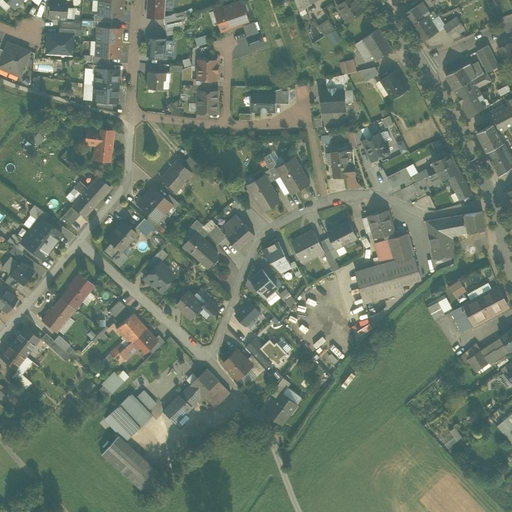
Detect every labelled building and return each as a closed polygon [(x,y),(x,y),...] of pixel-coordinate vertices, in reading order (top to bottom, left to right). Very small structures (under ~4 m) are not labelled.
[(122,11),(123,2),(98,0),(97,14),(97,15),(111,16),(117,16),(117,10),(122,11)] [(147,0),(147,17),(164,18),(164,16),(164,0),(147,0)] [(309,0),(295,0),(298,8),(300,11),(305,8),(311,3),(309,0)] [(345,0),(337,6),(347,21),(364,10),(357,0),(345,0)] [(48,17),(65,18),(66,2),(49,1),(48,17)] [(215,10),(221,29),(248,20),(241,1),(215,10)] [(405,13),(412,25),(430,14),(423,2),(405,13)] [(496,7),(494,2),(489,4),(492,11),(494,10),(497,9),(496,7)] [(500,5),(496,7),(497,9),(494,10),(495,13),(502,10),(500,5)] [(164,18),(165,24),(177,22),(185,20),(186,15),(185,10),(164,16),(164,18)] [(433,12),(430,14),(412,25),(423,40),(439,30),(432,19),(436,17),(433,12)] [(432,19),(439,30),(444,26),(445,26),(438,16),(436,17),(432,19)] [(444,26),(451,36),(463,28),(457,18),(445,26),(444,26)] [(317,27),(323,37),(335,29),(329,19),(317,27)] [(179,29),(177,22),(165,24),(166,31),(179,29)] [(243,26),(247,36),(258,32),(255,22),(243,26)] [(96,27),(95,41),(120,43),(121,34),(116,34),(116,28),(111,28),(96,27)] [(374,56),(376,59),(392,48),(379,28),(363,39),(374,56)] [(335,29),(327,35),(334,45),(342,40),(335,29)] [(247,36),(251,48),(263,45),(261,39),(258,32),(247,36)] [(46,53),(71,54),(72,35),(58,34),(47,33),(46,53)] [(197,45),(208,42),(207,34),(195,37),(197,45)] [(146,56),(163,57),(164,40),(148,38),(146,56)] [(374,56),(363,39),(355,44),(366,61),(374,56)] [(120,52),(120,43),(95,41),(95,55),(95,56),(109,57),(115,57),(115,51),(120,52)] [(8,72),(19,76),(22,70),(23,70),(24,70),(25,67),(25,66),(23,66),(29,51),(7,42),(4,50),(0,58),(0,63),(10,67),(8,72)] [(499,49),(505,62),(511,59),(511,46),(510,43),(499,49)] [(477,51),(480,56),(491,51),(488,45),(477,51)] [(480,56),(488,71),(499,66),(491,51),(480,56)] [(212,79),(216,80),(217,72),(218,72),(218,65),(217,65),(217,60),(208,59),(206,57),(203,57),(201,59),(199,59),(199,65),(198,66),(198,79),(196,78),(196,79),(212,79)] [(340,63),(343,74),(357,71),(354,59),(340,63)] [(0,63),(0,68),(8,72),(10,67),(0,63)] [(446,75),(454,88),(472,79),(473,79),(477,77),(470,63),(446,75)] [(169,72),(182,73),(182,69),(182,65),(170,64),(169,72)] [(360,70),(366,80),(378,73),(374,67),(360,70)] [(95,69),(94,84),(117,86),(119,70),(110,69),(95,68),(95,69)] [(390,93),(393,98),(406,90),(399,79),(401,77),(396,69),(380,80),(384,88),(386,87),(390,93)] [(477,77),(473,79),(476,86),(479,84),(480,85),(490,80),(485,72),(477,77)] [(147,89),(163,90),(164,75),(150,74),(150,79),(147,79),(147,89)] [(327,78),(328,91),(344,89),(344,90),(345,90),(345,82),(344,74),(327,78)] [(408,88),(401,77),(399,79),(406,90),(408,88)] [(481,94),(476,86),(473,79),(472,79),(454,88),(462,104),(477,96),(481,94)] [(384,88),(380,80),(375,82),(384,96),(390,93),(386,87),(384,88)] [(117,102),(117,86),(94,84),(93,100),(96,100),(112,101),(117,102)] [(498,90),(500,96),(511,90),(508,85),(498,90)] [(275,103),(289,103),(289,87),(278,90),(274,90),(274,92),(275,92),(275,103)] [(344,89),(328,91),(325,94),(321,95),(323,112),(346,110),(345,102),(344,90),(344,89)] [(345,90),(344,90),(345,102),(353,102),(352,90),(345,90)] [(209,112),(217,112),(217,105),(216,105),(216,101),(217,101),(218,92),(212,91),(197,91),(197,92),(197,103),(199,103),(198,111),(198,112),(209,112)] [(266,112),(267,112),(267,111),(275,111),(275,103),(275,92),(274,92),(252,92),(252,110),(260,110),(260,112),(261,112),(261,109),(266,110),(266,112)] [(480,103),(477,96),(462,104),(466,111),(480,103)] [(96,106),(112,109),(112,101),(96,100),(96,106)] [(466,111),(469,117),(480,111),(484,108),(481,103),(480,103),(466,111)] [(487,113),(492,124),(493,123),(498,133),(511,124),(511,104),(509,106),(505,108),(503,105),(487,113)] [(386,108),(380,111),(382,116),(389,114),(386,108)] [(390,115),(381,120),(386,128),(394,123),(390,115)] [(321,117),(313,119),(315,127),(323,126),(321,117)] [(477,132),(487,151),(503,143),(498,133),(493,123),(492,124),(477,132)] [(367,126),(361,129),(365,138),(372,135),(367,126)] [(98,142),(112,144),(113,131),(100,129),(100,132),(98,142)] [(357,146),(364,143),(363,141),(366,140),(365,138),(361,129),(353,130),(353,131),(357,146)] [(94,159),(109,161),(111,146),(112,144),(98,142),(100,132),(86,131),(85,143),(95,144),(94,159)] [(357,146),(353,131),(346,133),(349,142),(354,147),(357,146)] [(383,131),(379,133),(383,141),(390,138),(387,131),(383,131)] [(38,132),(31,140),(38,145),(44,137),(38,132)] [(372,159),(384,154),(388,151),(386,147),(383,141),(379,133),(366,140),(363,141),(364,143),(372,159)] [(329,135),(321,135),(321,143),(329,143),(329,135)] [(408,150),(403,139),(396,143),(401,153),(408,150)] [(511,166),(511,159),(503,143),(487,151),(499,176),(511,166)] [(334,164),(336,176),(346,175),(355,174),(352,150),(333,152),(334,164)] [(429,172),(430,175),(455,162),(450,153),(447,155),(444,150),(436,154),(439,159),(433,162),(434,165),(427,169),(424,170),(426,174),(429,172)] [(263,158),(267,165),(274,161),(270,154),(263,158)] [(190,155),(187,159),(193,165),(197,161),(190,155)] [(281,175),(291,193),(309,182),(294,158),(284,163),(286,166),(279,170),(277,167),(277,168),(281,175)] [(161,178),(175,192),(176,191),(174,189),(183,179),(185,181),(192,173),(191,172),(182,164),(178,159),(161,178)] [(196,168),(193,165),(187,159),(182,164),(191,172),(196,168)] [(267,165),(269,169),(275,179),(281,175),(277,168),(277,167),(274,161),(267,165)] [(384,170),(393,187),(403,181),(410,177),(405,168),(401,161),(384,170)] [(459,171),(455,162),(430,175),(431,177),(428,178),(430,181),(432,180),(440,177),(441,180),(442,179),(448,176),(459,171)] [(413,163),(405,168),(410,177),(412,175),(418,172),(413,163)] [(424,170),(427,169),(426,168),(412,175),(416,182),(424,177),(430,175),(429,172),(426,174),(424,170)] [(269,183),(275,179),(269,169),(262,173),(264,176),(265,175),(269,183)] [(462,176),(459,171),(448,176),(451,181),(462,176)] [(355,174),(346,175),(348,188),(362,186),(357,181),(355,174)] [(247,186),(262,210),(263,210),(262,209),(270,205),(270,206),(280,200),(275,192),(273,193),(269,187),(271,186),(269,183),(265,175),(264,176),(255,181),(257,183),(250,188),(248,185),(247,186)] [(410,177),(403,181),(406,186),(412,183),(416,182),(412,175),(410,177)] [(431,177),(430,175),(424,177),(428,186),(434,183),(432,180),(430,181),(428,178),(431,177)] [(456,192),(460,200),(471,194),(462,176),(451,181),(456,192)] [(87,188),(82,194),(94,205),(110,188),(97,177),(87,188)] [(416,182),(412,183),(417,193),(418,195),(429,188),(428,186),(424,177),(419,180),(416,182)] [(174,189),(176,191),(185,181),(183,179),(174,189)] [(234,184),(240,194),(246,191),(240,180),(234,184)] [(74,188),(82,194),(87,188),(80,182),(74,188)] [(406,199),(417,193),(412,183),(406,186),(401,189),(406,199)] [(73,204),(82,194),(74,188),(66,197),(73,204)] [(151,189),(145,196),(164,213),(171,205),(171,204),(164,198),(154,189),(151,189)] [(460,200),(456,192),(450,194),(454,202),(460,200)] [(85,215),(94,205),(82,194),(73,204),(85,215)] [(171,205),(174,208),(179,203),(169,194),(164,198),(171,204),(171,205)] [(428,202),(430,207),(434,206),(430,195),(419,199),(421,204),(428,202)] [(157,220),(164,213),(145,196),(139,203),(139,205),(149,215),(156,221),(157,220)] [(40,217),(44,221),(48,215),(34,205),(29,211),(29,215),(37,220),(40,217)] [(174,208),(171,205),(164,213),(168,217),(175,209),(174,208)] [(61,217),(70,225),(79,215),(70,207),(61,217)] [(374,238),(385,235),(395,232),(395,231),(388,210),(379,212),(373,214),(374,214),(368,216),(368,217),(370,216),(374,229),(372,230),(372,231),(374,238)] [(449,217),(452,235),(475,231),(476,234),(481,233),(481,231),(485,230),(482,211),(449,217)] [(149,215),(145,219),(154,227),(156,229),(160,224),(157,220),(156,221),(149,215)] [(237,216),(221,230),(221,231),(226,236),(227,237),(243,223),(237,216)] [(368,217),(368,216),(362,217),(366,233),(372,231),(372,230),(368,217)] [(37,220),(30,230),(53,247),(62,234),(44,221),(40,217),(37,220)] [(428,220),(434,256),(452,253),(450,242),(449,236),(452,235),(449,217),(428,220)] [(145,236),(154,227),(145,219),(143,218),(135,227),(145,236)] [(196,232),(203,238),(204,238),(208,234),(207,233),(202,227),(204,225),(197,219),(189,227),(196,233),(196,232)] [(212,229),(217,225),(211,219),(202,227),(207,233),(212,229)] [(329,234),(335,247),(343,244),(357,237),(348,220),(327,231),(329,234)] [(110,243),(120,251),(121,251),(126,245),(136,233),(122,221),(106,239),(110,243)] [(227,237),(238,250),(255,236),(243,223),(227,237)] [(220,228),(216,233),(220,237),(222,240),(226,236),(221,231),(221,230),(220,228)] [(292,243),(302,261),(317,254),(316,251),(321,248),(322,251),(324,250),(319,241),(312,228),(302,234),(304,237),(292,243)] [(208,234),(215,242),(220,237),(216,233),(212,229),(207,233),(208,234)] [(43,259),(53,247),(30,230),(23,239),(20,243),(25,246),(43,259)] [(398,230),(395,231),(395,232),(385,235),(386,239),(400,235),(398,230)] [(207,267),(208,267),(218,256),(208,244),(209,244),(204,238),(203,238),(196,232),(196,233),(188,241),(185,241),(183,244),(183,247),(186,250),(189,250),(201,261),(207,267)] [(376,243),(382,265),(414,256),(407,233),(400,235),(386,239),(386,240),(376,243)] [(7,241),(14,246),(21,252),(25,246),(20,243),(23,239),(15,234),(12,234),(7,241)] [(291,240),(292,243),(304,237),(302,234),(291,240)] [(323,237),(324,238),(319,241),(324,250),(322,251),(333,271),(339,268),(334,258),(330,250),(335,247),(329,234),(323,237)] [(281,272),(291,267),(289,263),(278,241),(278,242),(270,246),(262,250),(281,272)] [(120,251),(110,243),(102,252),(119,266),(127,257),(127,256),(121,251),(120,251)] [(343,244),(335,247),(339,256),(347,252),(343,244)] [(132,250),(126,245),(121,251),(127,256),(132,250)] [(23,253),(14,246),(9,252),(19,259),(23,253)] [(335,247),(330,250),(334,258),(339,256),(335,247)] [(149,262),(155,267),(159,263),(167,254),(161,249),(149,262)] [(420,278),(414,256),(382,265),(356,273),(365,301),(403,290),(401,283),(420,278)] [(2,268),(10,274),(19,263),(11,257),(2,268)] [(207,267),(201,261),(197,265),(203,271),(207,267)] [(294,261),(289,263),(291,267),(296,276),(301,273),(294,261)] [(19,263),(10,274),(20,282),(23,285),(34,271),(27,266),(25,268),(19,263)] [(146,278),(160,291),(174,276),(173,276),(171,278),(164,272),(166,269),(159,263),(155,267),(146,278)] [(171,278),(173,276),(166,269),(164,272),(171,278)] [(250,279),(266,297),(277,288),(262,269),(250,279)] [(5,283),(15,290),(20,282),(10,274),(4,282),(5,283)] [(78,275),(60,298),(73,308),(91,285),(78,275)] [(259,292),(248,279),(245,285),(255,295),(259,292)] [(455,297),(466,291),(460,279),(448,285),(455,297)] [(498,286),(489,291),(499,312),(508,307),(498,286)] [(0,307),(5,312),(15,299),(0,287),(0,307)] [(293,296),(286,288),(278,295),(285,302),(293,296)] [(191,318),(199,309),(201,307),(193,299),(194,297),(193,296),(187,291),(177,302),(183,308),(182,310),(191,318)] [(491,316),(499,312),(489,291),(481,295),(491,316)] [(194,297),(203,305),(206,301),(197,292),(193,296),(194,297)] [(474,325),(491,316),(481,295),(464,304),(474,325)] [(296,300),(293,296),(285,302),(290,308),(296,300)] [(201,307),(203,305),(194,297),(193,299),(201,307)] [(67,316),(73,308),(60,298),(52,308),(51,308),(41,320),(55,331),(57,329),(67,316)] [(109,310),(116,316),(126,306),(119,299),(109,310)] [(203,305),(201,307),(199,309),(209,318),(219,308),(208,299),(206,301),(203,305)] [(269,309),(261,301),(257,305),(265,313),(269,309)] [(246,326),(251,331),(257,325),(252,320),(255,317),(260,312),(249,302),(235,315),(246,326)] [(434,320),(445,314),(438,302),(428,307),(434,320)] [(451,311),(461,332),(474,325),(464,304),(451,311)] [(264,317),(260,312),(255,317),(260,321),(264,317)] [(116,329),(128,343),(129,344),(145,328),(133,314),(116,329)] [(74,321),(67,316),(57,329),(63,334),(74,321)] [(25,326),(11,344),(25,355),(39,338),(25,326)] [(500,337),(509,351),(511,349),(511,327),(500,336),(500,337)] [(154,338),(145,328),(129,344),(128,343),(124,347),(118,352),(125,360),(139,347),(144,352),(147,349),(154,343),(152,342),(155,339),(154,338)] [(50,347),(55,342),(54,341),(44,332),(39,337),(50,347)] [(95,337),(103,345),(108,339),(100,332),(95,337)] [(147,349),(151,354),(164,341),(158,335),(154,338),(155,339),(152,342),(154,343),(147,349)] [(58,336),(54,341),(55,342),(64,350),(68,345),(69,344),(58,336)] [(500,337),(480,350),(489,362),(490,364),(509,351),(500,337)] [(39,338),(25,355),(31,361),(45,343),(39,338)] [(282,338),(277,343),(287,353),(292,348),(282,338)] [(246,347),(265,367),(271,361),(273,359),(262,346),(255,339),(246,347)] [(288,354),(287,353),(277,343),(276,342),(274,344),(269,339),(262,346),(273,359),(271,361),(277,367),(284,361),(282,360),(288,354)] [(50,347),(66,362),(71,356),(64,350),(55,342),(50,347)] [(121,343),(109,354),(112,358),(118,352),(124,347),(121,343)] [(464,353),(468,359),(480,350),(475,343),(464,353)] [(14,369),(25,355),(11,344),(0,357),(14,369)] [(78,354),(68,345),(64,350),(71,356),(74,359),(78,354)] [(476,371),(489,362),(480,350),(468,359),(476,371)] [(223,363),(238,379),(249,368),(252,365),(246,360),(240,353),(234,353),(223,363)] [(249,368),(257,376),(265,368),(252,354),(246,360),(252,365),(249,368)] [(338,361),(331,354),(328,357),(334,364),(338,361)] [(31,361),(25,355),(14,369),(16,370),(17,370),(21,374),(32,361),(31,361)] [(257,376),(249,368),(238,379),(245,387),(257,376)] [(206,392),(218,404),(230,392),(220,382),(218,380),(207,369),(197,378),(190,385),(184,391),(195,402),(202,395),(206,392)] [(11,376),(22,386),(27,379),(21,374),(17,370),(16,370),(11,376)] [(117,375),(123,381),(129,376),(123,370),(117,375)] [(101,383),(103,385),(111,393),(111,394),(123,381),(117,375),(113,371),(101,383)] [(192,373),(185,380),(190,385),(197,378),(192,373)] [(271,394),(278,399),(281,394),(282,392),(283,393),(287,387),(290,383),(283,378),(279,383),(271,394)] [(31,382),(27,379),(22,386),(25,389),(31,382)] [(83,390),(87,394),(96,386),(91,382),(83,390)] [(0,396),(7,402),(8,401),(9,400),(10,399),(12,396),(13,395),(0,384),(0,396)] [(107,397),(111,393),(103,385),(99,389),(107,397)] [(282,392),(281,394),(296,405),(296,404),(301,398),(287,387),(283,393),(282,392)] [(135,398),(147,411),(156,403),(143,390),(135,398)] [(163,410),(175,421),(195,402),(184,391),(163,410)] [(215,408),(218,404),(206,392),(202,395),(215,408)] [(122,402),(109,414),(130,436),(142,424),(143,424),(151,415),(147,411),(135,398),(130,393),(121,401),(122,402)] [(289,413),(296,405),(281,394),(278,399),(268,412),(282,422),(289,413)] [(21,402),(13,395),(12,396),(15,399),(13,402),(10,399),(9,400),(12,403),(11,404),(16,408),(21,402)] [(298,406),(296,404),(296,405),(289,413),(292,415),(298,406)] [(511,413),(503,421),(511,431),(511,430),(511,413)] [(125,440),(130,436),(109,414),(104,419),(125,440)] [(100,453),(145,493),(162,475),(117,435),(115,437),(100,453)]
